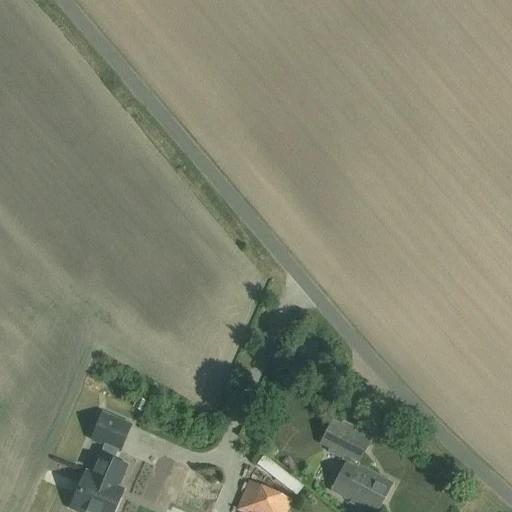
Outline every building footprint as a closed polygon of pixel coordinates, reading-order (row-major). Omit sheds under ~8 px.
[(285,365),(306,378),(323,347),(301,334),(296,342),(288,337),(281,350),(286,353),(286,354),(290,357),(285,365)] [(113,511),(123,490),(117,488),(127,466),(113,460),(117,451),(120,452),(131,426),(102,414),(91,439),(105,445),(101,454),(98,453),(90,473),(85,471),(69,508),(77,511),(113,511)] [(371,511),(376,511),(391,484),(356,465),(371,437),(354,428),(352,432),(340,425),(327,450),(345,460),(330,490),(371,511)] [(264,454),(258,462),(296,491),(302,484),(264,454)] [(249,480),(236,510),(240,511),(287,511),(293,499),(249,480)]
